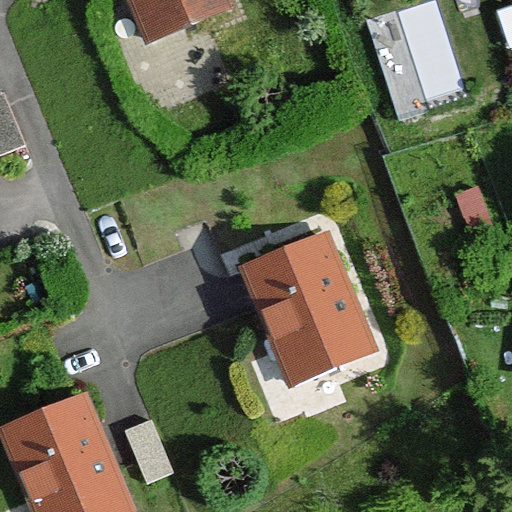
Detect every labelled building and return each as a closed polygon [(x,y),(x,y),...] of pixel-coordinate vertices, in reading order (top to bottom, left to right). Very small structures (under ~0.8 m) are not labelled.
[(243,0),(132,0),(149,40),(244,0),(243,0)] [(465,77),(442,15),(423,22),(446,84),(465,77)] [(9,90),(0,93),(0,153),(30,142),(9,90)] [(338,228),(243,264),(289,383),(383,347),(338,228)] [(92,392),(0,427),(0,431),(31,511),(134,511),(138,511),(92,392)]
